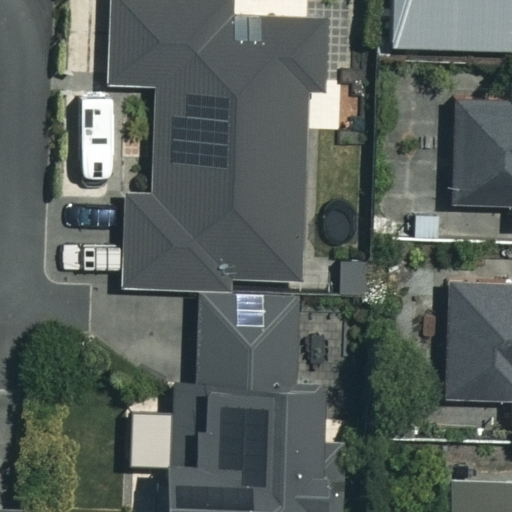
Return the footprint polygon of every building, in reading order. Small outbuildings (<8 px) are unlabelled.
[(187,290),(290,297),(307,21),(218,16),(218,0),(99,0),(94,83),(147,86),(141,194),(116,193),(111,286),(187,290)] [(511,0),(384,0),(384,45),(511,46),(511,0)] [(511,102),(445,99),(441,202),(511,204),(511,102)] [(511,285),(437,284),(435,396),(503,397),(502,423),(511,422),(511,285)] [(290,297),(187,290),(181,394),(152,393),(145,511),(336,511),(341,440),(307,438),(310,384),(285,382),(290,297)] [(511,511),(511,483),(441,481),(439,511),(511,511)]
